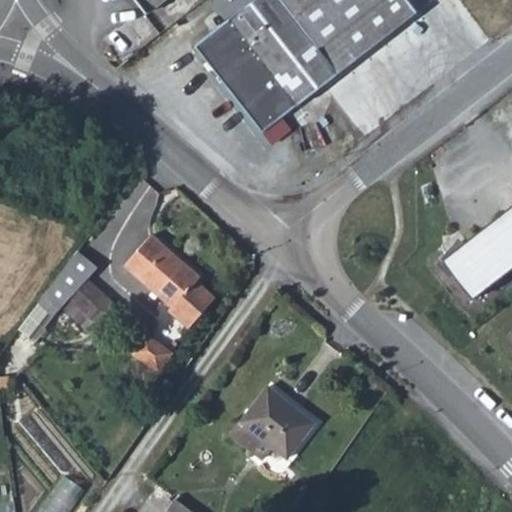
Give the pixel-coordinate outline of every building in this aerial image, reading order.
[(133,0),(141,9),(153,0),(133,0)] [(251,136),(403,19),(388,0),(247,0),(183,50),(251,136)] [(388,0),(403,19),(415,10),(407,0),(388,0)] [(136,53),(160,34),(142,10),(117,29),(136,53)] [(511,268),(511,204),(440,261),(470,300),(511,268)] [(147,233),(121,262),(168,303),(164,309),(184,327),(210,297),(191,280),(194,276),(147,233)] [(69,264),(49,286),(77,311),(80,307),(97,322),(113,303),(69,264)] [(127,351),(153,370),(167,353),(140,332),(127,351)] [(263,385),(233,418),(254,437),(263,445),(275,456),(305,423),(263,385)] [(254,437),(233,418),(222,430),(243,448),(254,437)] [(254,437),(243,448),(252,457),(263,445),(254,437)] [(38,511),(68,511),(85,488),(64,474),(38,511)] [(189,511),(174,501),(166,511),(189,511)]
